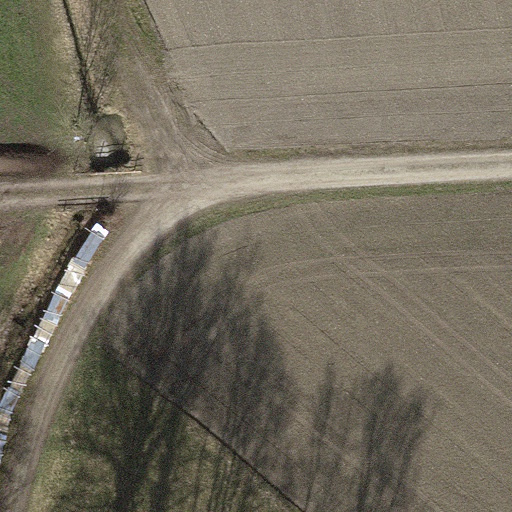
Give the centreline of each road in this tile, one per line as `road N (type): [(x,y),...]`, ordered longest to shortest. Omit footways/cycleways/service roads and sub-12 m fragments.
road 1 (track): [(183,187),(105,291),(42,414),(16,511)]
road 2 (track): [(511,171),(183,187)]
road 3 (track): [(183,187),(112,0)]
road 4 (track): [(183,187),(0,200)]
